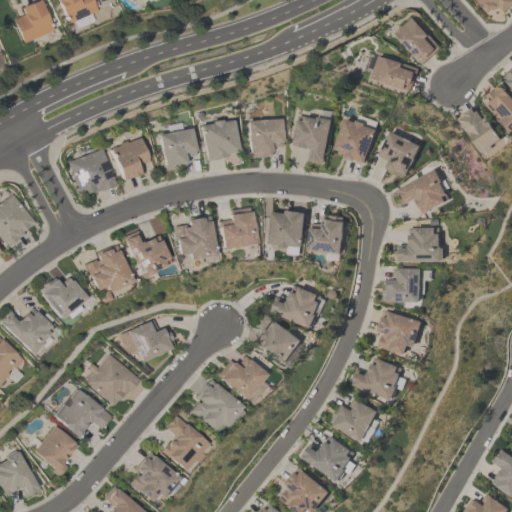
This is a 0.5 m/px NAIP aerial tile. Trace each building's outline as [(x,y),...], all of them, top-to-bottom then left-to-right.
[(18,7),(34,0),(37,0),(50,30),(21,43),(11,19),(21,14),(18,7)] [(65,23),(55,0),(93,0),(96,6),(93,7),(94,10),(65,23)] [(492,7),(487,12),(475,0),(511,0),(511,1),(502,11),(497,6),(493,9),(492,7)] [(392,32),(410,16),(438,46),(420,63),(392,32)] [(369,77),(372,70),(364,68),(369,53),(376,56),(376,54),(417,67),(414,75),(409,90),(369,77)] [(511,88),(500,75),(511,64),(511,88)] [(511,129),(510,131),(483,103),(486,100),(484,97),(498,83),(511,98),(511,129)] [(481,152),(458,118),(463,114),(462,112),(470,107),(471,108),(474,106),(477,111),(480,109),(500,138),(481,152)] [(375,128),(362,162),(352,159),(352,160),(343,156),(344,152),(332,147),(342,118),(352,121),(353,119),(355,120),(356,114),(375,121),(372,128),(375,128)] [(328,117),(328,119),(329,119),(322,162),(306,159),(308,147),(291,144),(296,115),(315,118),(315,116),(317,116),(317,115),(320,115),(323,115),(326,116),(328,117)] [(198,125),(210,123),(210,121),(220,119),(220,121),(231,119),(236,152),(223,154),(223,157),(204,161),(198,125)] [(249,157),(248,153),(247,153),(246,142),(244,121),(278,119),(280,146),(268,147),(269,156),(249,157)] [(163,166),(161,155),(159,155),(158,149),(159,148),(157,134),(189,128),(194,155),(183,157),(185,166),(165,170),(165,165),(163,166)] [(383,168),(387,160),(377,155),(379,151),(378,151),(388,130),(418,144),(404,173),(403,173),(401,176),(398,175),(398,176),(384,170),(385,169),(383,168)] [(109,148),(118,145),(117,143),(124,141),(125,142),(138,137),(146,161),(135,165),(138,173),(120,180),(109,148)] [(65,162),(99,148),(114,185),(99,191),(98,190),(93,192),(92,190),(84,193),(84,192),(78,194),(65,162)] [(440,180),(440,181),(438,182),(447,198),(421,213),(412,197),(402,203),(394,189),(433,167),(434,169),(436,171),(438,174),(439,176),(440,180)] [(4,248),(0,242),(0,200),(10,193),(31,221),(26,225),(27,226),(20,231),(21,233),(16,237),(17,238),(4,248)] [(253,243),(220,248),(216,222),(227,220),(226,215),(228,214),(228,210),(246,207),(247,211),(248,211),(253,243)] [(300,246),(287,245),(287,247),(277,246),(277,244),(267,243),(270,211),(283,212),(284,209),(298,211),(303,212),(300,246)] [(213,255),(187,260),(186,253),(176,254),(171,226),(180,225),(181,227),(186,226),(185,218),(200,215),(200,217),(206,216),(213,255)] [(339,253),(306,250),(309,222),(321,223),(321,218),(331,219),(343,221),(339,253)] [(438,259),(438,261),(395,261),(395,244),(407,244),(407,227),(437,227),(437,246),(439,246),(439,247),(440,247),(441,250),(441,254),(441,257),(440,260),(438,259)] [(139,277),(137,278),(119,237),(134,230),(139,242),(155,235),(167,262),(150,270),(151,272),(149,273),(149,274),(147,276),(143,277),(140,278),(139,277)] [(81,264),(91,259),(92,261),(95,260),(91,252),(106,246),(106,248),(112,245),(128,281),(104,292),(102,286),(93,290),(81,264)] [(418,267),(418,269),(430,269),(429,279),(423,279),(423,293),(418,293),(418,301),(386,301),(386,299),(382,299),(382,293),(381,293),(381,284),(382,284),(382,278),(391,279),(391,267),(418,267)] [(68,280),(83,298),(57,319),(48,308),(47,308),(43,303),(44,302),(37,293),(38,293),(35,290),(40,286),(39,285),(46,280),(47,281),(51,277),(56,283),(65,277),(67,280),(68,280)] [(309,325),(309,327),(268,310),(274,296),(285,300),(292,284),(320,295),(313,313),(314,314),(314,315),(315,315),(314,318),(313,323),(311,326),(309,325)] [(28,354),(0,326),(0,319),(8,311),(17,320),(28,308),(50,328),(36,342),(38,344),(37,347),(35,350),(32,353),(28,354)] [(376,345),(380,334),(381,335),(382,332),(374,329),(379,317),(380,317),(382,308),(420,321),(412,346),(406,344),(403,354),(376,345)] [(155,330),(164,326),(170,339),(169,339),(171,345),(168,347),(168,348),(139,361),(134,350),(125,353),(117,334),(150,319),(155,330)] [(251,344),(259,333),(262,334),(266,328),(267,329),(274,320),(300,339),(280,366),(251,344)] [(0,341),(19,360),(10,369),(8,367),(3,372),(5,374),(0,379),(0,341)] [(82,382),(90,373),(86,369),(90,364),(95,368),(107,354),(137,380),(127,392),(125,391),(122,395),(121,394),(115,401),(114,400),(109,405),(82,382)] [(390,399),(348,383),(355,368),(366,372),(372,355),(401,367),(393,385),(395,386),(395,387),(395,390),(395,392),(394,395),(392,397),(390,399)] [(240,400),(216,379),(217,378),(213,375),(226,360),(229,363),(230,362),(233,365),(241,356),(256,369),(257,368),(261,371),(260,373),(262,374),(240,400)] [(237,406),(235,409),(238,412),(232,420),(230,419),(223,427),(221,425),(220,427),(218,425),(213,431),(210,428),(208,430),(185,411),(193,401),(195,403),(197,401),(191,396),(202,384),(203,385),(207,381),(237,406)] [(89,421),(76,436),(53,417),(76,389),(109,417),(103,424),(102,423),(98,428),(89,421)] [(376,410),(364,431),(370,434),(366,441),(360,438),(360,439),(347,432),(347,433),(341,430),(342,429),(332,424),(332,423),(329,421),(332,416),(331,415),(335,407),(336,408),(339,403),(346,407),(351,397),(376,410)] [(171,440),(169,438),(171,436),(162,427),(172,416),(204,443),(196,452),(199,455),(193,462),(190,459),(180,470),(157,450),(163,443),(164,445),(165,443),(166,442),(167,441),(169,440),(171,440)] [(30,451),(51,426),(74,445),(59,463),(64,466),(55,477),(48,471),(51,468),(30,451)] [(336,480),(299,456),(308,442),(318,448),(324,440),(328,435),(349,449),(352,452),(347,459),(354,463),(347,473),(343,470),(343,471),(342,474),(340,477),(338,479),(336,480)] [(499,447),(511,455),(511,496),(490,482),(500,467),(490,461),(499,447)] [(37,490),(23,498),(17,487),(0,495),(0,461),(3,460),(2,458),(3,457),(3,456),(6,454),(10,452),(13,451),(14,452),(15,451),(37,490)] [(150,455),(176,478),(173,483),(176,485),(163,500),(160,497),(159,499),(154,494),(147,502),(126,483),(133,474),(129,471),(131,468),(141,456),(142,457),(145,453),(149,456),(150,455)] [(327,491),(311,511),(309,510),(307,511),(295,511),(277,498),(287,486),(282,482),(291,470),(293,471),(297,466),(327,491)] [(105,511),(110,507),(100,498),(111,486),(141,511),(105,511)] [(478,502),(485,492),(507,507),(503,511),(460,511),(470,498),(473,500),(474,499),(478,502)] [(280,511),(256,511),(262,505),(262,506),(267,501),(280,511)]
